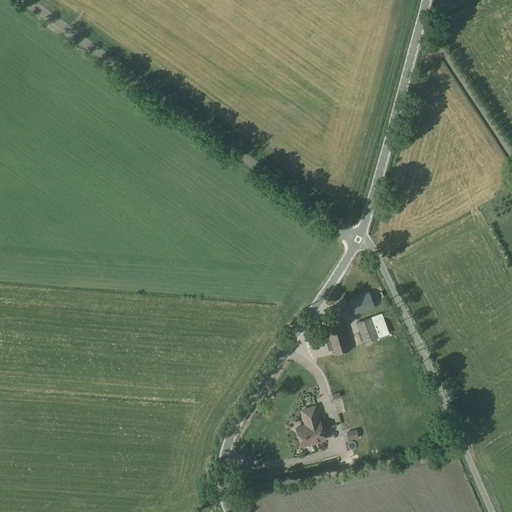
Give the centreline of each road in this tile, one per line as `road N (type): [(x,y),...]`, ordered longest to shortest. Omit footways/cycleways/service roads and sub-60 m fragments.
road 1 (unclassified): [(357,242),(17,0)]
road 2 (tertiary): [(228,511),(222,459),(239,416),(357,242)]
road 3 (residential): [(487,511),(374,253),(357,242)]
road 4 (tertiary): [(357,242),(425,0)]
